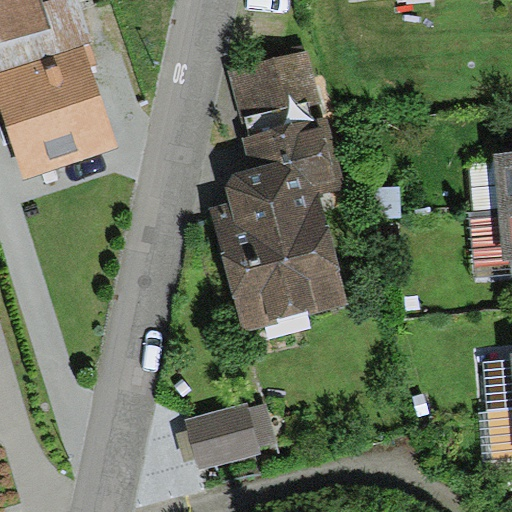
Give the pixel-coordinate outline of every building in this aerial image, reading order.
[(50,27),(0,44),(0,73),(85,45),(93,43),(78,0),(48,0),(42,2),(50,27)] [(0,0),(0,44),(50,27),(42,2),(41,0),(0,0)] [(85,45),(0,73),(0,108),(23,179),(119,148),(85,45)] [(304,51),(232,71),(246,121),(318,101),(304,51)] [(214,206),(246,332),(348,305),(318,189),(343,183),(326,118),(245,139),(252,167),(234,172),(227,185),(231,201),(214,206)] [(511,151),(499,153),(507,257),(511,256),(511,151)] [(247,403),(186,420),(199,467),(260,450),(259,445),(276,440),(266,405),(249,409),(247,403)]
